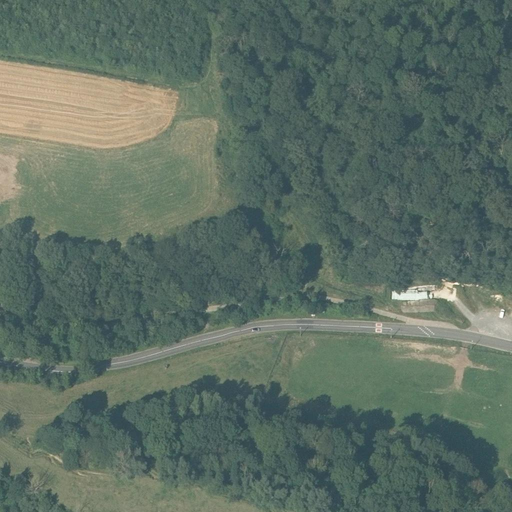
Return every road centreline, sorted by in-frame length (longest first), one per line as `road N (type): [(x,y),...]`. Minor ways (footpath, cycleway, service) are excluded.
road 1 (tertiary): [(511,346),(304,324),(251,326),(97,365),(0,354)]
road 2 (track): [(438,122),(351,88),(270,19),(261,0)]
